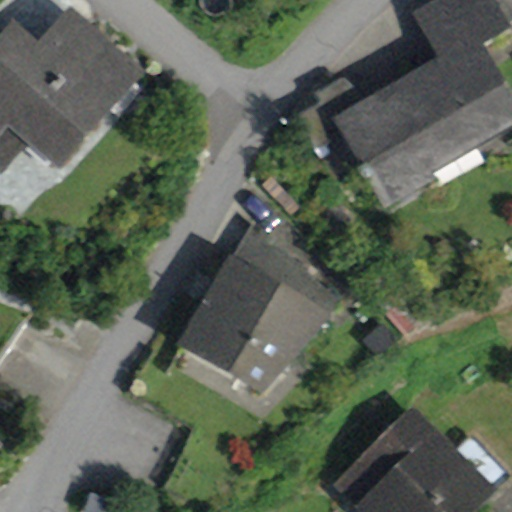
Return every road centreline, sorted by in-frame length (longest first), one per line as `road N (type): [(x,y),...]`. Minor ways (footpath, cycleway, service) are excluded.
road 1 (residential): [(43,511),(260,109)]
road 2 (residential): [(260,109),(126,0)]
road 3 (residential): [(260,109),(310,49),(370,0)]
